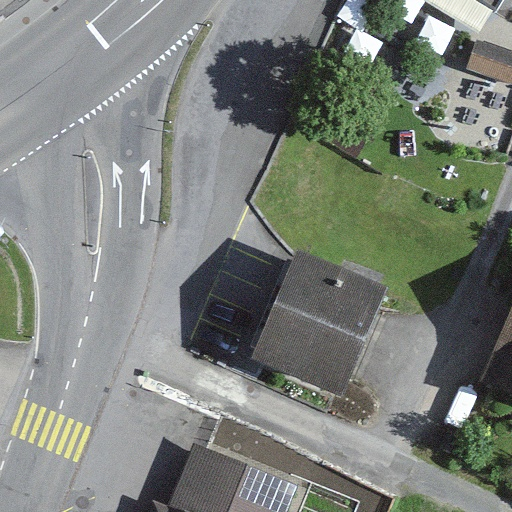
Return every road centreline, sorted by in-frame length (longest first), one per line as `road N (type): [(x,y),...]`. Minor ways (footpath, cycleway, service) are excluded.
road 1 (residential): [(503,511),(87,327)]
road 2 (secondary): [(64,76),(90,148),(94,187),(87,327)]
road 3 (secondary): [(87,327),(23,511)]
